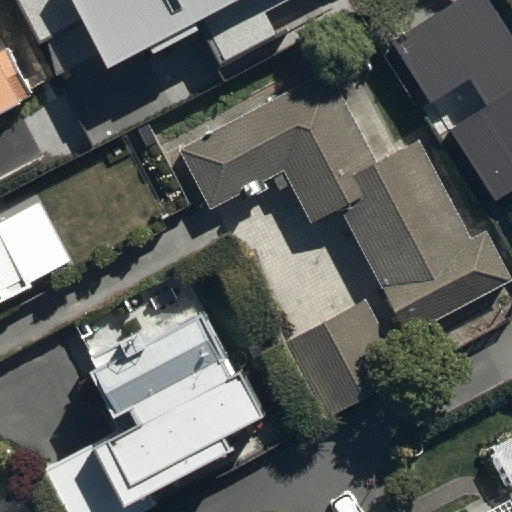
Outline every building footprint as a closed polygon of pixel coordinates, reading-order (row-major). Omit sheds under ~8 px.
[(222,66),(280,36),(267,11),(287,0),(16,0),(39,44),(80,23),(108,75),(202,27),(222,66)] [(511,36),(488,0),(454,0),(390,41),(431,103),(469,79),(487,106),(449,130),(497,204),(511,194),(511,36)] [(0,111),(30,96),(8,52),(0,56),(0,111)] [(328,65),(178,144),(208,201),(283,162),(313,218),(341,204),(406,328),(511,273),(486,223),(469,231),(416,130),(373,152),(328,65)] [(0,306),(32,289),(0,229),(0,306)] [(134,408),(41,459),(70,511),(96,511),(232,436),(223,420),(261,399),(236,354),(228,359),(192,294),(84,355),(111,403),(127,395),(134,408)] [(368,294),(278,339),(315,414),(405,370),(368,294)]
